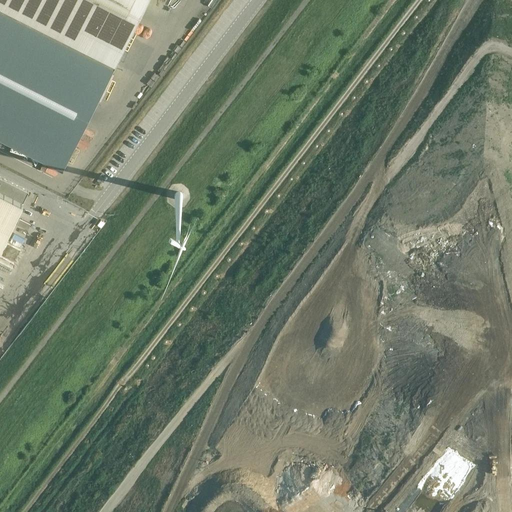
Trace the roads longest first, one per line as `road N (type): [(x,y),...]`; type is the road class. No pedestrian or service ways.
road 1 (track): [(511,301),(496,306),(444,367),(359,487),(326,478),(214,406),(361,218),(422,262)]
road 2 (track): [(456,0),(128,468),(113,511)]
road 3 (unclassified): [(0,404),(306,0)]
road 4 (unclassified): [(256,0),(93,213)]
road 5 (track): [(422,262),(308,467)]
